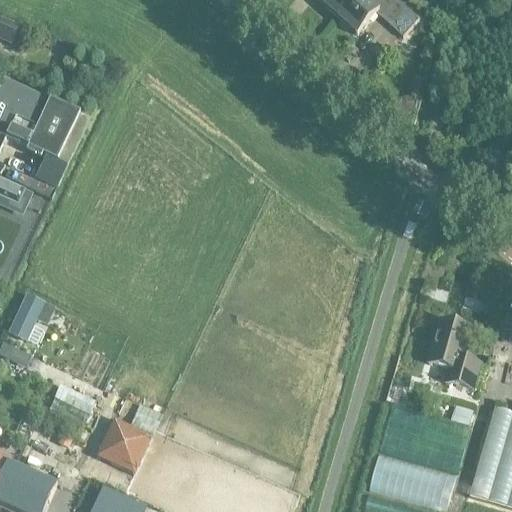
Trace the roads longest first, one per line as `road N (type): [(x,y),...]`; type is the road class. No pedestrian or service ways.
road 1 (tertiary): [(511,256),(222,0)]
road 2 (track): [(421,180),(325,511)]
